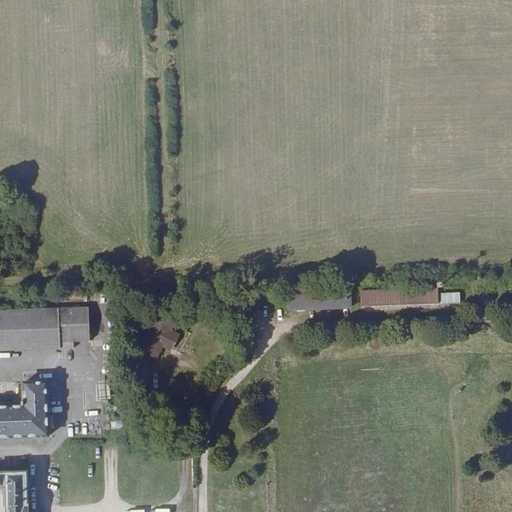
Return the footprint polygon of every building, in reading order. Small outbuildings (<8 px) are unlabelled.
[(361,291),(361,306),(439,304),(438,288),(361,291)] [(290,293),(291,309),(351,307),(350,291),(290,293)] [(460,304),(460,293),(441,294),(441,304),(460,304)] [(0,310),(0,350),(74,348),(74,341),(90,340),(89,307),(58,309),(0,310)] [(174,324),(157,315),(139,348),(156,357),(162,346),(170,350),(178,334),(170,330),(174,324)] [(138,363),(123,362),(122,377),(138,378),(138,363)] [(109,381),(97,382),(98,400),(111,399),(109,381)] [(0,406),(0,437),(49,436),(47,382),(24,382),(24,401),(22,401),(22,405),(0,406)] [(27,511),(26,472),(0,472),(0,488),(4,489),(4,511),(27,511)]
